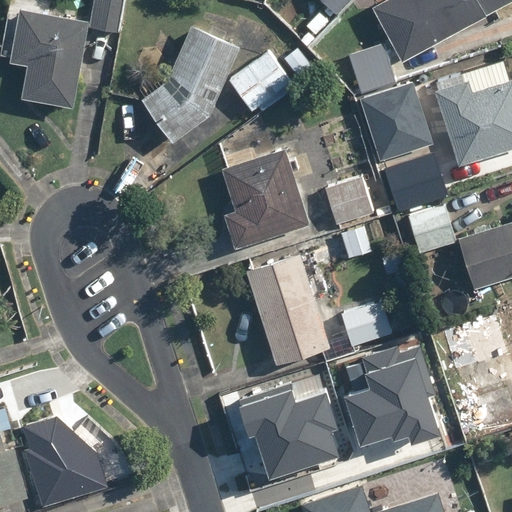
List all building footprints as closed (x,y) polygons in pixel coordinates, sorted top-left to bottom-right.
[(91,0),(89,17),(88,27),(122,32),(126,0),(91,0)] [(353,0),(325,0),(341,14),(353,0)] [(377,0),(375,1),(405,56),(508,0),(377,0)] [(89,17),(19,7),(12,58),(27,60),(22,98),(77,106),(88,27),(89,17)] [(240,43),(191,23),(170,76),(141,95),(171,139),(213,112),(240,43)] [(297,87),(269,49),(230,77),(258,115),(297,87)] [(468,77),(437,87),(460,160),(511,145),(511,77),(476,88),(468,77)] [(286,146),(225,165),(237,204),(224,209),(236,246),(311,222),(286,146)] [(325,185),(337,220),(374,207),(363,173),(325,185)] [(444,201),(406,213),(418,252),(457,239),(444,201)] [(475,286),(511,275),(511,217),(459,233),(475,286)] [(364,223),(341,232),(350,256),(373,247),(364,223)] [(302,250),(247,267),(278,369),(334,352),(302,250)] [(344,308),(354,344),(395,332),(385,297),(344,308)] [(511,385),(511,311),(449,330),(469,398),(511,385)] [(374,370),(348,378),(362,425),(396,416),(401,436),(450,423),(425,336),(369,352),(374,370)] [(340,446),(316,372),(242,396),(265,470),(340,446)] [(6,398),(0,399),(0,503),(32,496),(6,398)] [(372,511),(363,482),(300,501),(303,511),(472,511),(470,505),(447,511),(444,511),(438,492),(372,511)]
